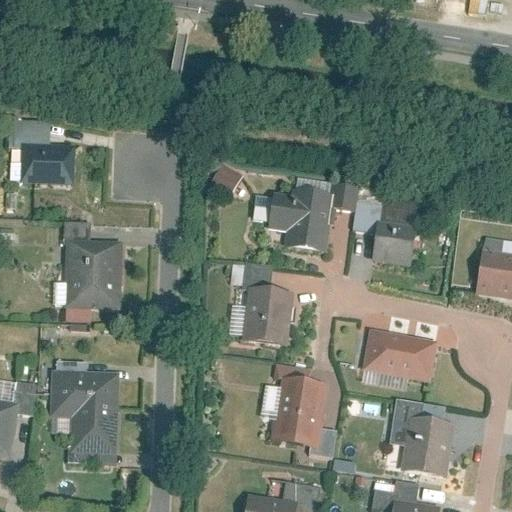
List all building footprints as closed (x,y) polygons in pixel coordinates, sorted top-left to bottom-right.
[(475,0),(470,11),(482,16),(488,0),(475,0)] [(21,145),(20,185),(73,187),(74,146),(21,145)] [(362,213),(363,190),(341,189),(340,212),(362,213)] [(266,231),(286,234),(284,248),(324,254),(333,196),(292,190),(291,201),(271,198),(266,231)] [(378,223),(373,262),(411,267),(416,227),(378,223)] [(67,243),(65,325),(91,326),(92,311),(119,312),(121,245),(67,243)] [(511,256),(482,252),(475,295),(511,301),(511,256)] [(247,288),(241,342),(286,348),(292,294),(247,288)] [(369,330),(361,372),(428,384),(436,342),(369,330)] [(50,418),(71,419),(70,455),(116,456),(119,374),(51,372),(50,418)] [(280,378),(269,442),(317,450),(327,385),(280,378)] [(0,460),(8,462),(19,405),(0,401),(0,460)] [(409,419),(400,473),(445,480),(453,426),(409,419)] [(294,511),(296,503),(247,495),(244,511),(294,511)] [(392,502),(390,511),(438,511),(439,508),(392,502)]
